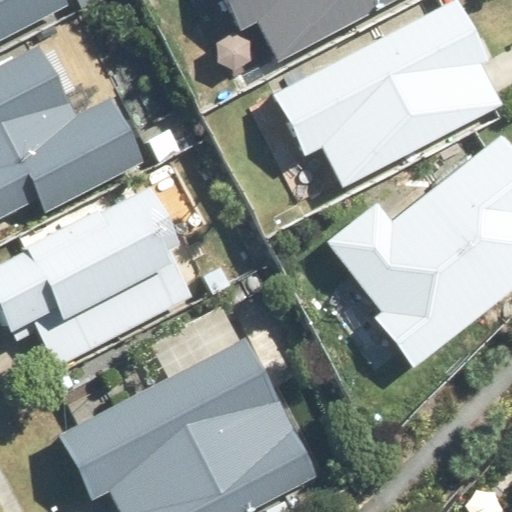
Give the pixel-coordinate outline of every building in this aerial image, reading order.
[(0,0),(0,43),(56,20),(48,0),(0,0)] [(188,0),(239,92),(405,0),(188,0)] [(507,122),(454,12),(253,108),(306,218),(507,122)] [(104,83),(78,97),(49,42),(0,67),(0,223),(23,211),(35,234),(152,168),(104,83)] [(331,276),(411,380),(511,302),(511,158),(502,145),(331,276)] [(192,307),(156,211),(0,288),(0,336),(27,390),(192,307)] [(240,361),(72,448),(103,507),(130,492),(140,511),(188,511),(291,459),(240,361)]
